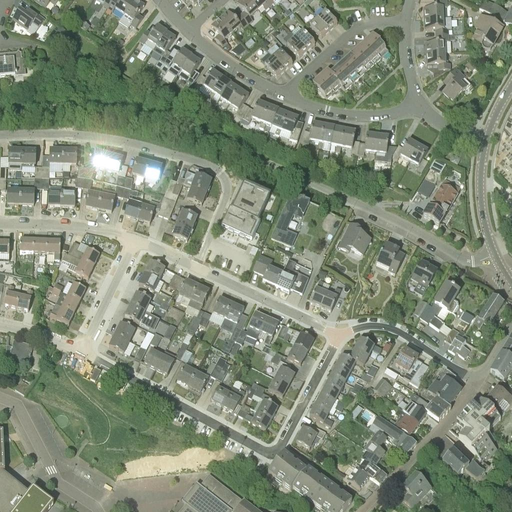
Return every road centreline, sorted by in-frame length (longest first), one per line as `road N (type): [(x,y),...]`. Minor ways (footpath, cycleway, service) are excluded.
road 1 (residential): [(494,254),(459,258),(399,222),(179,124),(70,109),(0,114)]
road 2 (residential): [(339,334),(285,439),(266,452),(87,355)]
road 3 (residential): [(0,135),(91,136),(216,169),(225,197),(196,268)]
road 4 (residential): [(362,511),(475,378)]
road 5 (residential): [(196,268),(339,334)]
road 6 (residential): [(475,378),(380,325),(339,334)]
road 7 (residential): [(286,97),(348,33),(368,23),(406,22)]
road 8 (residential): [(416,106),(338,114),(286,97)]
road 9 (residential): [(0,225),(84,228),(127,239)]
road 10 (residential): [(87,355),(140,242)]
road 11 (residential): [(127,239),(74,349)]
